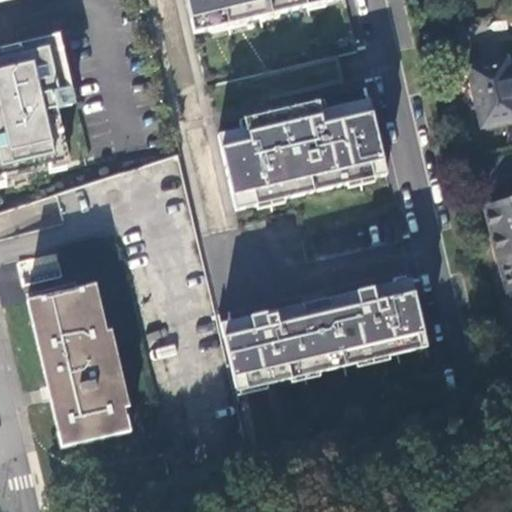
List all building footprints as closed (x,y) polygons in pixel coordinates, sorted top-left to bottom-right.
[(346,6),(344,0),(178,0),(185,37),(346,6)] [(54,36),(0,48),(0,178),(67,162),(54,112),(71,108),(54,36)] [(466,67),(481,129),(511,121),(511,83),(506,57),(466,67)] [(365,97),(215,131),(237,229),(296,216),(387,196),(365,97)] [(511,197),(484,204),(492,237),(495,236),(505,276),(501,277),(508,308),(511,307),(511,197)] [(495,236),(492,237),(501,277),(505,276),(495,236)] [(423,340),(409,276),(227,317),(217,320),(233,388),(423,340)] [(20,302),(59,447),(127,430),(121,407),(127,406),(107,330),(101,332),(89,284),(20,302)] [(269,445),(298,437),(293,419),(264,426),(269,445)]
